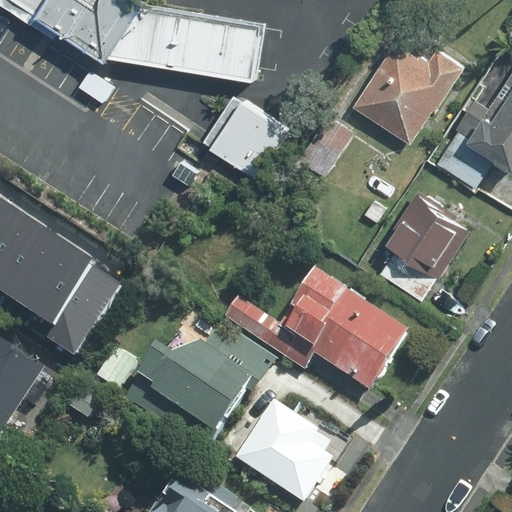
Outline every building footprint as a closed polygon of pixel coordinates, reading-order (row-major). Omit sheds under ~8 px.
[(0,0),(0,4),(46,31),(102,64),(107,64),(252,86),(261,25),(145,7),(149,0),(0,0)] [(464,75),(400,35),(356,104),(420,144),(464,75)] [(511,64),(489,98),(474,88),(443,135),(506,177),(511,167),(511,64)] [(285,132),(239,102),(209,148),(255,178),(285,132)] [(180,162),(171,177),(188,188),(197,173),(180,162)] [(477,230),(421,191),(384,244),(400,255),(384,277),(424,305),(477,230)] [(0,286),(3,288),(42,230),(8,207),(0,219),(0,286)] [(42,230),(3,288),(33,308),(71,249),(42,230)] [(71,249),(33,308),(57,324),(96,265),(71,249)] [(96,265),(57,324),(50,335),(80,355),(127,286),(96,265)] [(242,296),(229,314),(303,366),(312,354),(369,394),(408,339),(313,271),(277,321),(242,296)] [(171,349),(159,342),(123,398),(210,452),(249,390),(257,395),(282,355),(219,316),(204,340),(171,349)] [(0,340),(0,429),(15,406),(35,419),(61,381),(0,340)] [(138,367),(113,350),(94,378),(119,395),(138,367)] [(82,384),(66,405),(87,421),(103,400),(82,384)] [(320,428),(274,397),(235,456),(304,502),(335,456),(326,451),(332,442),(317,432),(320,428)] [(247,511),(180,469),(152,511),(247,511)]
